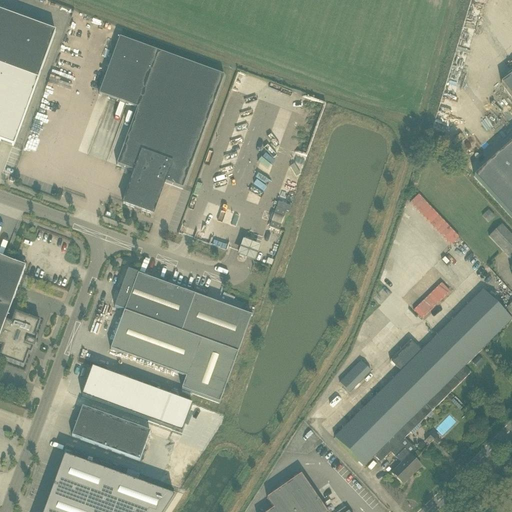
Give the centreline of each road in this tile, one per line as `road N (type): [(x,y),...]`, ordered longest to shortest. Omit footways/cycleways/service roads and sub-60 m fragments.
road 1 (track): [(236,511),(340,347),(451,0)]
road 2 (unclassified): [(4,511),(106,237)]
road 3 (unclassified): [(106,237),(223,279)]
road 4 (secondary): [(426,511),(511,428)]
